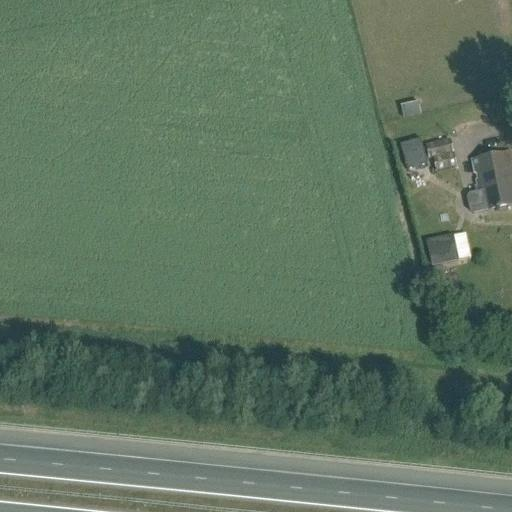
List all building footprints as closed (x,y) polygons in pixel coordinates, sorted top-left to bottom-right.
[(402,108),(406,119),(424,114),(420,103),(402,108)] [(420,140),(400,145),(407,170),(427,165),(420,140)] [(453,156),(450,140),(426,146),(430,161),(433,161),(436,174),(457,169),(453,156)] [(482,212),(482,213),(511,206),(511,161),(510,153),(471,161),(478,194),(469,196),(467,199),(469,212),(473,214),(482,212)] [(468,234),(454,237),(460,262),(474,259),(468,234)] [(426,242),(431,268),(450,264),(445,239),(426,242)]
